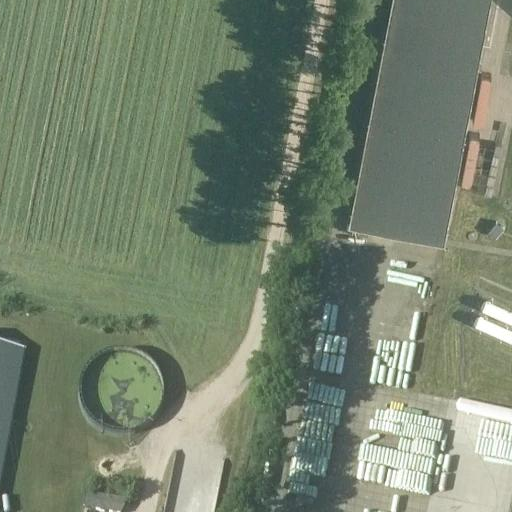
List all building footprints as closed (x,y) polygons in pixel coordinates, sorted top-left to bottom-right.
[(389,0),(347,221),(443,239),(488,0),(389,0)] [(497,222),(488,233),(495,238),(504,227),(497,222)] [(0,481),(26,340),(0,335),(0,481)] [(80,385),(78,396),(80,407),(84,417),(91,426),(99,433),(110,437),(121,438),(132,437),(142,433),(151,426),(158,417),(162,407),(164,396),(162,385),(158,374),(151,365),(142,359),(132,354),(121,353),(110,354),(99,359),(91,365),(84,374),(80,385)] [(322,495),(341,394),(304,387),(285,488),(322,495)] [(346,511),(415,511),(420,493),(352,480),(346,511)]
